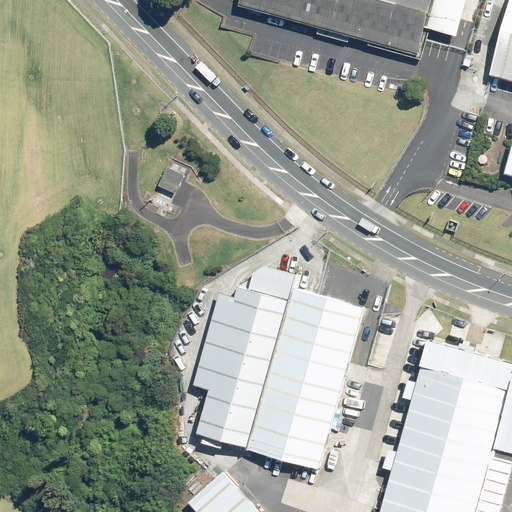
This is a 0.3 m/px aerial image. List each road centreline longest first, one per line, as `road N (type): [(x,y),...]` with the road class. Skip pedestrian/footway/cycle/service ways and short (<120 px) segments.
road 1 (secondary): [(511,294),(404,246),(301,181),(122,0)]
road 2 (unknown): [(234,19),(511,95)]
road 3 (unknown): [(425,256),(342,511)]
